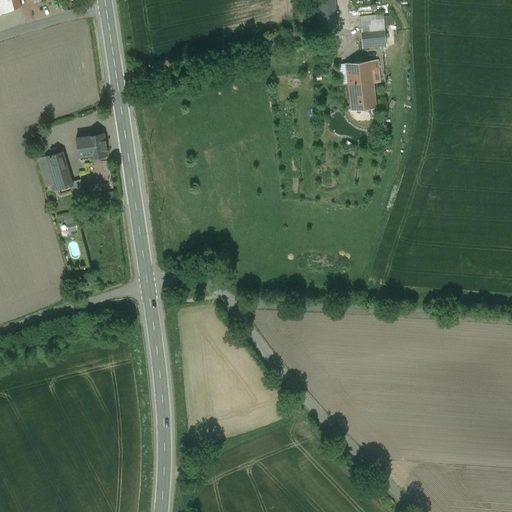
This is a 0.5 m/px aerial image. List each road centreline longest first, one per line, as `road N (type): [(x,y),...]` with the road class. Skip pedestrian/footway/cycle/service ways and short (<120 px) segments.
road 1 (unclassified): [(413,511),(309,406),(222,296),(190,280),(147,286)]
road 2 (primary): [(147,286),(103,0)]
road 3 (track): [(511,320),(227,303)]
road 4 (primary): [(147,286),(160,378),(160,511)]
road 5 (unclassified): [(147,286),(0,330)]
